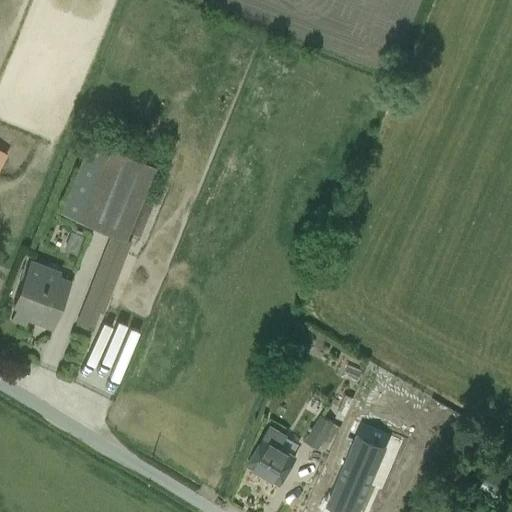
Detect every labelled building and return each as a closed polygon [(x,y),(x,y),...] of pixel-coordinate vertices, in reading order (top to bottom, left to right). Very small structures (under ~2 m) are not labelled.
[(62,199),(126,228),(159,154),(94,126),(62,199)] [(0,200),(23,154),(0,142),(0,200)] [(9,312),(49,326),(69,269),(29,255),(9,312)] [(139,384),(159,329),(134,321),(132,327),(116,321),(97,374),(110,379),(116,361),(131,366),(126,380),(139,384)] [(324,408),(309,431),(321,439),(336,415),(324,408)] [(245,461),(277,482),(299,448),(267,427),(245,461)] [(388,471),(361,453),(325,508),(331,511),(349,511),(357,501),(373,511),(387,511),(416,469),(398,457),(388,471)]
